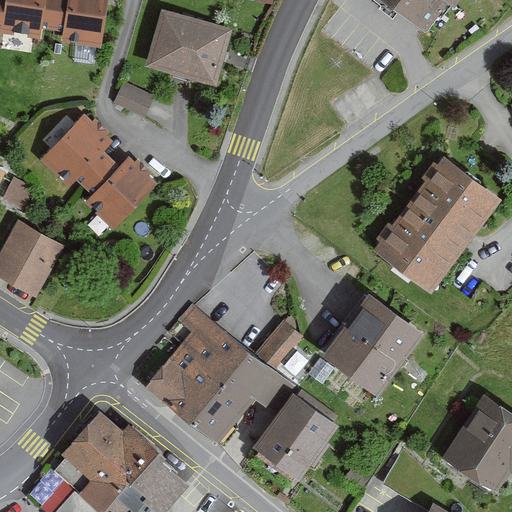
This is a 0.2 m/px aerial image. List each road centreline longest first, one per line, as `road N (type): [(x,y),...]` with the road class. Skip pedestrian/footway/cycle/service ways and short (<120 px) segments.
road 1 (unclassified): [(259,210),(511,36)]
road 2 (residential): [(92,370),(122,386),(272,511)]
road 3 (tertiary): [(228,189),(300,0)]
road 4 (tertiary): [(92,370),(36,447),(0,478)]
road 5 (tertiary): [(92,370),(153,319),(188,273)]
